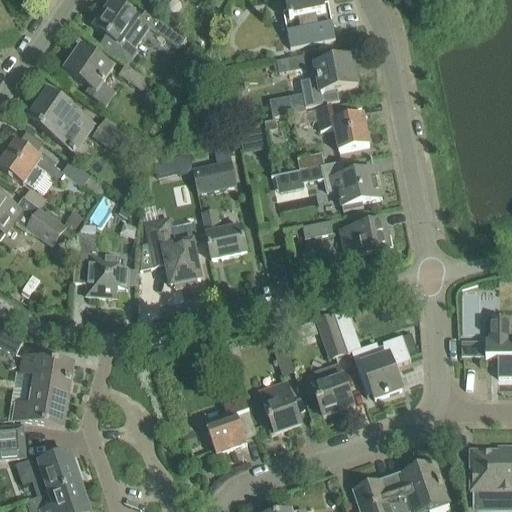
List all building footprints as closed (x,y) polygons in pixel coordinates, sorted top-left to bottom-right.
[(200,0),(211,7),(213,3),(224,10),(228,3),(223,0),(200,0)] [(322,0),(285,0),(292,35),(287,36),(290,51),(335,43),(330,15),(325,16),(322,0)] [(106,39),(100,48),(129,68),(138,54),(135,52),(150,30),(113,4),(94,31),(106,39)] [(186,42),(163,26),(155,36),(179,53),(186,42)] [(65,74),(81,85),(89,91),(85,97),(106,111),(117,95),(104,87),(114,73),(81,50),(65,74)] [(278,76),(306,71),(304,58),(276,64),(278,76)] [(339,104),(337,93),(358,89),(352,60),(314,68),(317,81),(300,84),(306,111),(339,104)] [(149,84),(127,69),(126,67),(118,78),(142,95),(149,84)] [(94,128),(65,108),(49,97),(29,124),(74,156),(94,128)] [(355,105),(335,109),(316,113),(295,117),(297,127),(318,123),(320,135),(334,132),(338,155),(370,149),(364,117),(358,118),(355,105)] [(119,162),(133,142),(106,124),(93,143),(119,162)] [(261,130),(239,138),(243,160),(266,155),(261,130)] [(41,161),(32,155),(16,144),(0,166),(0,171),(24,188),(25,187),(35,194),(47,177),(60,186),(65,179),(62,177),(63,176),(55,170),(56,168),(43,159),(41,161)] [(204,172),(193,174),(198,198),(237,190),(232,166),(228,147),(214,150),(218,169),(204,172)] [(188,154),(174,161),(178,176),(178,178),(192,175),(188,154)] [(63,176),(62,177),(65,179),(83,192),(83,190),(91,179),(71,165),(63,176)] [(364,212),(363,206),(380,202),(379,198),(380,198),(374,172),(373,172),(373,173),(344,179),(341,167),(342,167),(342,166),(324,169),(326,183),(329,196),(339,194),(344,217),(364,212)] [(324,169),(298,174),(301,188),(326,183),(324,169)] [(28,218),(1,200),(0,198),(0,232),(6,237),(14,224),(27,233),(30,229),(55,247),(66,230),(35,209),(28,218)] [(206,236),(208,244),(212,264),(247,256),(241,229),(220,233),(216,214),(202,217),(207,236),(206,236)] [(200,283),(196,263),(193,246),(175,249),(169,223),(144,228),(153,272),(167,269),(171,289),(175,288),(176,292),(198,287),(197,284),(200,283)] [(331,224),(302,230),(305,243),(333,237),(331,224)] [(391,258),(385,226),(341,234),(346,261),(374,256),(375,261),(391,258)] [(77,237),(76,248),(75,268),(89,269),(87,300),(117,302),(118,293),(127,294),(129,273),(119,272),(120,262),(92,260),(94,238),(77,237)] [(153,272),(149,252),(148,248),(142,249),(140,275),(153,272)] [(348,315),(334,318),(339,333),(352,328),(348,315)] [(347,356),(341,337),(339,333),(334,318),(316,325),(322,344),(329,363),(347,356)] [(511,341),(511,321),(488,321),(488,342),(485,341),(486,362),(498,362),(498,381),(511,381),(511,341)] [(0,334),(0,350),(16,359),(23,345),(0,334)] [(376,348),(352,356),(368,398),(372,397),(375,403),(402,394),(394,371),(411,365),(402,339),(382,346),(387,358),(381,360),(376,348)] [(295,374),(285,346),(273,351),(282,378),(295,374)] [(35,378),(32,394),(69,400),(74,369),(24,361),(22,376),(35,378)] [(313,390),(317,402),(323,421),(354,410),(339,367),(312,377),(317,389),(313,390)] [(269,423),(265,424),(270,440),(301,429),(286,386),(260,396),(269,423)] [(64,432),(69,400),(32,394),(29,409),(17,407),(14,424),(64,432)] [(216,459),(259,444),(244,400),(222,408),(227,420),(206,428),(216,459)] [(22,445),(2,446),(0,446),(0,462),(24,461),(22,445)] [(38,461),(14,469),(21,489),(32,485),(38,501),(80,487),(70,456),(40,467),(38,461)] [(511,456),(473,457),(473,493),(511,493),(511,456)] [(427,511),(448,505),(441,486),(435,467),(355,495),(360,511),(427,511)] [(88,511),(80,487),(38,501),(29,504),(31,511),(53,511),(55,511),(88,511)]
